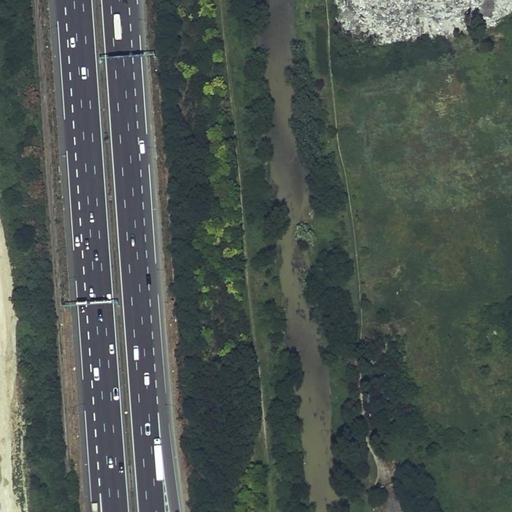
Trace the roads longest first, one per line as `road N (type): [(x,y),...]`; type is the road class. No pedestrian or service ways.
road 1 (motorway): [(78,0),(112,470)]
road 2 (motorway): [(176,511),(133,231)]
road 3 (motorway): [(152,511),(133,231)]
road 4 (motorway): [(133,231),(115,0)]
